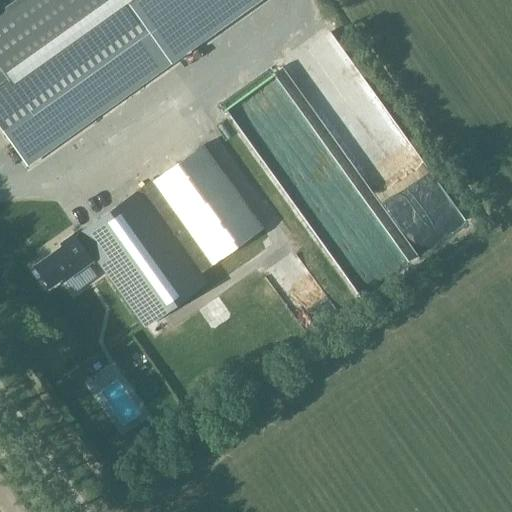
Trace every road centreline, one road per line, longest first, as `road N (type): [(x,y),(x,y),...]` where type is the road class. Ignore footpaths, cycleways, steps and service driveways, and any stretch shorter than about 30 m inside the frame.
road 1 (unknown): [(0,170),(276,0)]
road 2 (unclassified): [(78,511),(0,401)]
